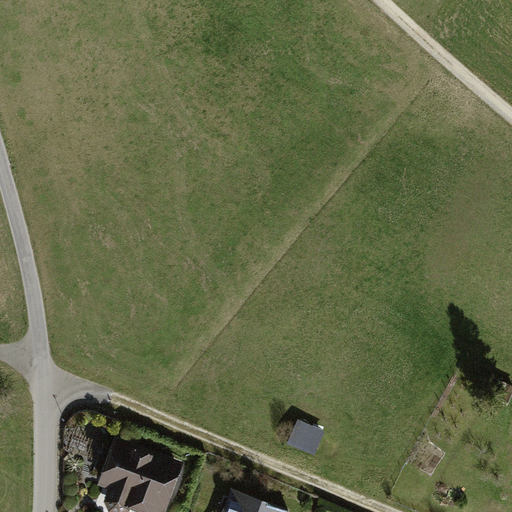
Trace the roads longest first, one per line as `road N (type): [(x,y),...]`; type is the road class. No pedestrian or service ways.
road 1 (track): [(385,511),(45,381)]
road 2 (residential): [(0,153),(45,367),(43,511)]
road 3 (track): [(511,117),(379,0)]
